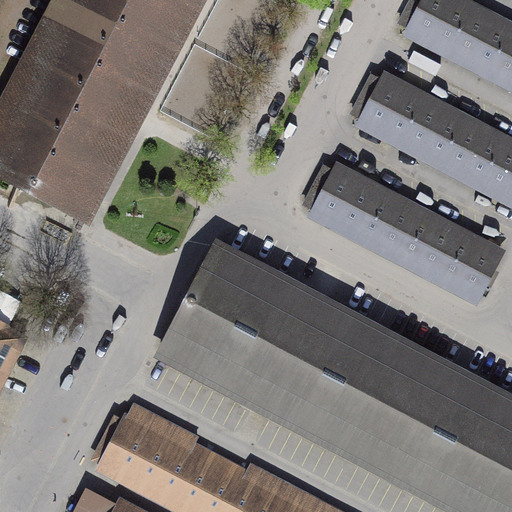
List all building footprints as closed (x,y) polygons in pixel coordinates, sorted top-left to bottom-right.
[(53,0),(0,101),(0,182),(89,229),(204,9),(208,0),(53,0)] [(410,29),(407,33),(489,76),(511,87),(511,27),(459,0),(412,0),(400,24),(410,29)] [(362,120),(360,124),(442,167),(511,203),(511,143),(385,77),(383,81),(373,76),(352,115),(362,120)] [(315,211),(312,215),(394,258),(476,300),(500,253),(337,168),(335,172),(325,167),(304,206),(315,211)] [(511,511),(511,396),(317,296),(218,245),(155,364),(254,415),(441,511),(511,511)] [(0,325),(0,385),(24,339),(4,328),(4,327),(0,325)] [(102,466),(98,474),(171,511),(336,511),(256,470),(251,467),(248,473),(197,446),(200,441),(133,407),(124,424),(116,419),(93,462),(102,466)] [(141,511),(121,502),(118,508),(88,493),(78,511),(141,511)]
